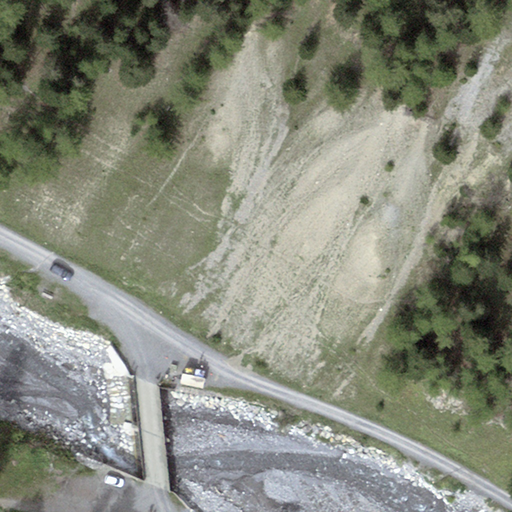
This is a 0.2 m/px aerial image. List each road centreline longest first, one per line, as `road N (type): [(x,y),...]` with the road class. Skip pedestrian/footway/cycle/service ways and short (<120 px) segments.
road 1 (track): [(158,346),(414,448),(511,504)]
road 2 (track): [(0,235),(99,293),(158,346)]
road 3 (track): [(158,346),(144,380),(155,485),(149,504)]
